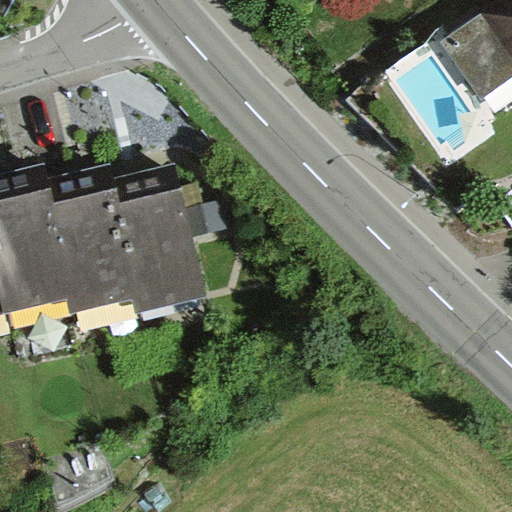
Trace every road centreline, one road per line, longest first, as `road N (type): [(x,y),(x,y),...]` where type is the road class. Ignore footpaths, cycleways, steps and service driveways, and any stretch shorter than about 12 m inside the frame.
road 1 (tertiary): [(459,317),(155,0)]
road 2 (residential): [(153,0),(103,37),(0,69)]
